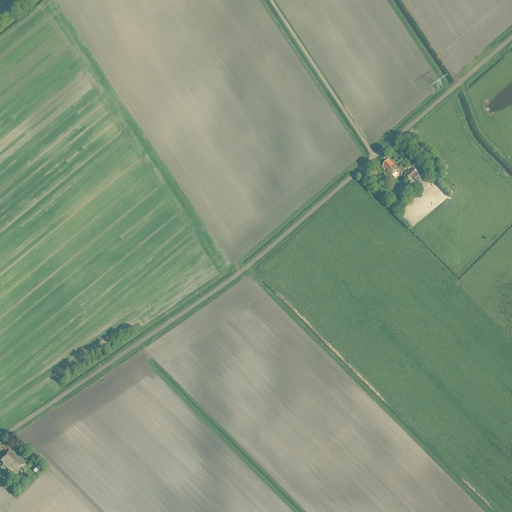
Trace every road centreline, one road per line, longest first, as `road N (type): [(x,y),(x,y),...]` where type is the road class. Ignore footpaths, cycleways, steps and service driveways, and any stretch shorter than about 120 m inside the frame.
road 1 (unclassified): [(0,438),(270,248),(511,37)]
road 2 (track): [(373,158),(270,0)]
